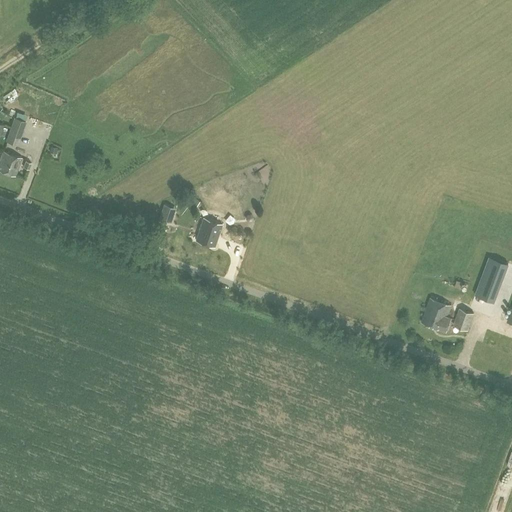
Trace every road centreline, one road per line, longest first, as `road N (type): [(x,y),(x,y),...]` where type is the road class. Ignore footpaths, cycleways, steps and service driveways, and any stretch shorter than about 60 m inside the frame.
road 1 (unclassified): [(511,386),(0,198)]
road 2 (track): [(0,71),(108,0)]
